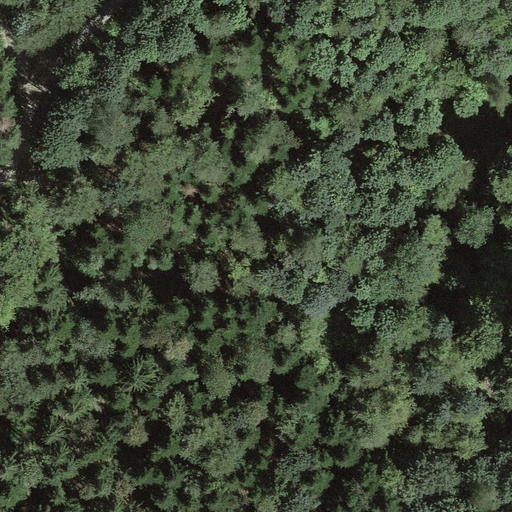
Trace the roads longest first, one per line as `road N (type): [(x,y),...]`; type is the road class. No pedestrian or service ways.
road 1 (track): [(153,511),(74,307),(43,195),(22,71),(0,22)]
road 2 (track): [(511,108),(482,140),(447,215),(452,311),(511,417)]
road 3 (track): [(0,177),(65,62),(130,0)]
